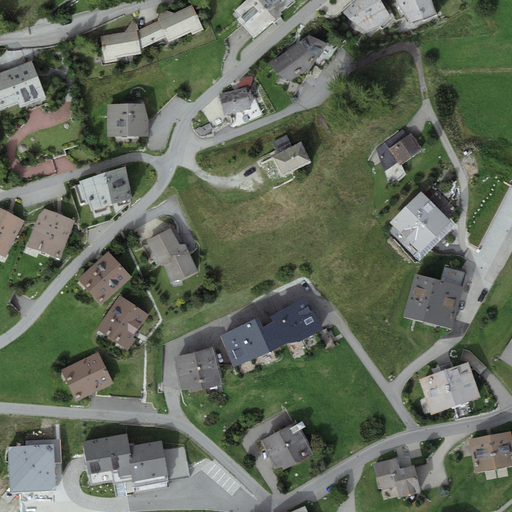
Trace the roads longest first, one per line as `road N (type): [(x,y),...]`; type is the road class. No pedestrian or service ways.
road 1 (residential): [(0,407),(176,422),(274,508)]
road 2 (residential): [(511,411),(404,439),(274,508)]
road 3 (residential): [(170,166),(154,193),(0,342)]
road 4 (residential): [(322,0),(200,101),(179,143)]
road 5 (residential): [(179,143),(203,143),(280,115),(339,59)]
road 6 (residential): [(170,166),(128,157),(0,197)]
road 7 (residential): [(0,42),(155,0)]
